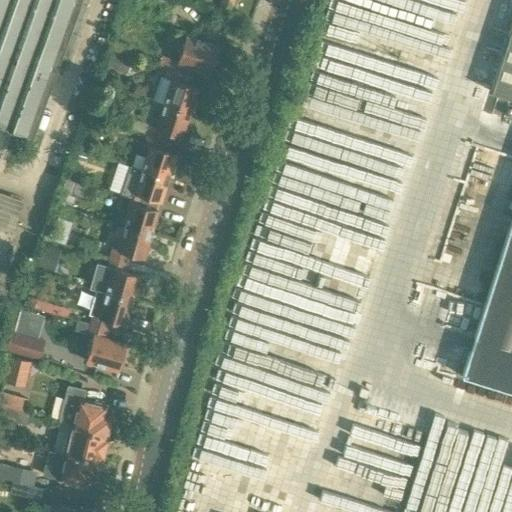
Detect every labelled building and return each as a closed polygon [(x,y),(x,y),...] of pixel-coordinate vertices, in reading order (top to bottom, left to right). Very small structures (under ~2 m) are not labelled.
[(0,0),(0,127),(30,138),(54,67),(64,71),(89,0),(0,0)] [(143,0),(170,10),(174,0),(143,0)] [(220,0),(218,9),(229,12),(232,0),(220,0)] [(437,62),(454,0),(326,0),(319,28),(437,62)] [(511,22),(491,90),(511,97),(511,215),(461,375),(464,376),(511,392),(511,22)] [(321,32),(317,45),(341,52),(345,39),(321,32)] [(170,58),(167,67),(186,73),(188,66),(209,73),(217,47),(184,36),(176,60),(170,58)] [(109,51),(104,65),(128,72),(132,59),(109,51)] [(304,66),(283,141),(402,174),(409,150),(384,143),(388,130),(345,119),(349,105),(364,109),(371,85),(304,66)] [(160,77),(152,99),(162,103),(189,112),(197,87),(183,83),(186,73),(167,67),(164,78),(160,77)] [(181,137),(189,112),(162,103),(155,126),(148,124),(145,136),(163,142),(166,132),(181,137)] [(91,151),(97,132),(106,135),(110,122),(87,114),(82,127),(76,146),(91,151)] [(126,117),(123,127),(130,129),(133,120),(126,117)] [(148,146),(146,153),(134,150),(131,161),(169,173),(175,154),(161,149),(163,142),(145,136),(142,144),(148,146)] [(85,160),(87,151),(75,148),(72,157),(85,160)] [(169,173),(131,161),(120,193),(157,205),(158,201),(159,202),(169,173)] [(82,167),(69,162),(66,173),(79,178),(82,167)] [(87,185),(64,177),(60,188),(83,197),(87,185)] [(0,224),(7,228),(19,198),(0,190),(0,224)] [(157,205),(120,193),(116,207),(127,211),(123,225),(150,234),(157,209),(156,209),(157,205)] [(65,245),(72,221),(52,214),(43,238),(65,245)] [(150,234),(123,225),(116,249),(109,247),(106,257),(126,262),(128,254),(143,258),(150,234)] [(48,247),(40,245),(34,264),(42,266),(48,247)] [(263,258),(240,253),(231,296),(248,299),(249,292),(301,302),(303,293),(269,287),(273,268),(262,266),(263,258)] [(126,262),(106,257),(104,265),(112,267),(105,292),(131,300),(138,275),(124,271),(125,265),(126,262)] [(95,289),(85,323),(107,329),(109,321),(124,325),(131,300),(105,292),(95,289)] [(55,315),(58,305),(43,301),(40,311),(55,315)] [(13,325),(35,333),(42,313),(20,305),(13,325)] [(107,329),(85,323),(82,334),(88,336),(81,360),(117,370),(125,344),(104,338),(107,329)] [(221,329),(189,469),(207,454),(207,455),(216,447),(206,445),(210,430),(217,431),(219,423),(230,415),(227,428),(239,419),(249,421),(256,429),(260,425),(293,433),(296,420),(267,413),(269,403),(275,410),(286,412),(288,403),(277,390),(289,380),(291,375),(322,382),(328,354),(221,329)] [(11,332),(9,337),(6,349),(38,358),(43,341),(11,332)] [(31,362),(10,356),(3,381),(24,386),(31,362)] [(71,426),(106,434),(110,417),(103,415),(105,406),(82,400),(84,390),(67,386),(59,421),(72,424),(71,426)] [(29,412),(0,403),(0,418),(26,425),(29,412)] [(441,511),(466,426),(424,415),(408,470),(422,474),(411,511),(441,511)] [(106,434),(71,426),(65,452),(99,461),(106,434)] [(99,461),(65,452),(49,448),(42,475),(86,486),(88,476),(95,478),(99,461)] [(35,472),(9,466),(7,478),(32,484),(35,472)] [(10,493),(41,499),(44,487),(12,481),(10,493)] [(53,502),(50,511),(79,511),(80,509),(53,502)]
